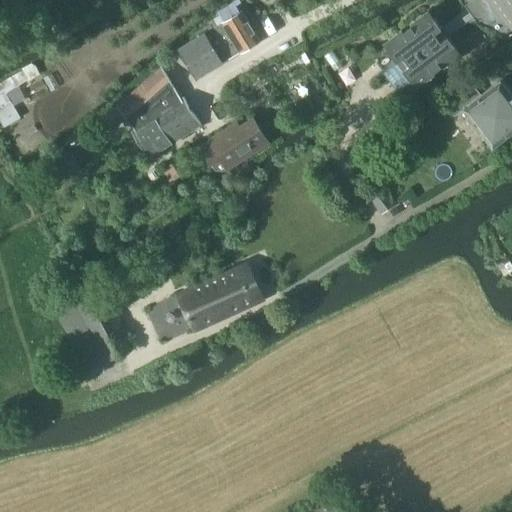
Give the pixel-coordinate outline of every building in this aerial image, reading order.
[(212,24),(203,29),(223,63),(225,62),(225,63),(261,41),(243,11),(214,28),(212,24)] [(414,84),(419,91),(463,57),(430,12),(385,46),(390,52),(383,58),(383,63),(402,88),(407,89),(414,84)] [(223,63),(203,29),(197,32),(200,37),(181,48),(199,78),(223,63)] [(183,98),(163,66),(118,105),(151,157),(202,124),(185,97),(183,98)] [(472,89),(457,101),(463,109),(465,108),(495,146),(511,132),(511,92),(500,78),(477,96),(472,89)] [(390,111),(355,134),(365,149),(400,126),(390,111)] [(212,140),(202,147),(214,166),(225,159),(230,167),(270,142),(255,117),(235,130),(232,125),(211,139),(212,140)] [(71,150),(42,169),(53,187),(83,168),(71,150)] [(380,184),(368,193),(383,213),(395,202),(380,184)] [(144,259),(103,278),(115,303),(156,284),(144,259)] [(265,299),(249,262),(180,292),(196,330),(265,299)] [(101,285),(76,298),(109,360),(133,347),(101,285)] [(319,511),(349,511),(339,497),(319,511)]
